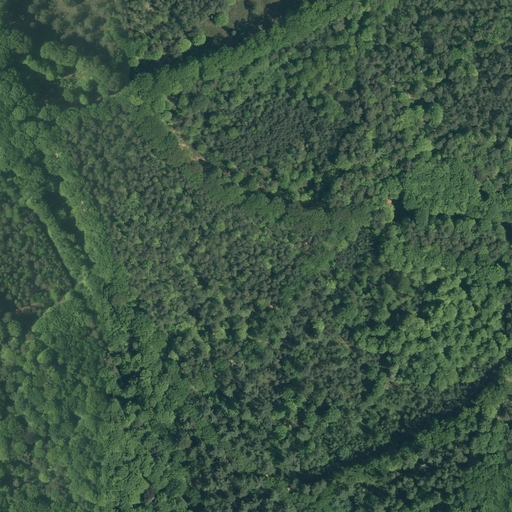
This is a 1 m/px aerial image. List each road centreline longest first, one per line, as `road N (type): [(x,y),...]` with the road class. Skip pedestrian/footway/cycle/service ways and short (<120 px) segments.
road 1 (track): [(364,217),(309,219),(217,190),(127,96),(62,61),(0,43)]
road 2 (track): [(511,206),(451,184),(399,196),(314,265),(259,349),(185,401)]
road 3 (track): [(29,121),(230,58),(341,0)]
road 4 (track): [(185,401),(50,145),(29,121)]
road 5 (track): [(511,371),(447,428),(310,499)]
road 6 (track): [(338,511),(261,473),(185,401)]
road 7 (track): [(474,511),(473,453),(508,375)]
road 8 (track): [(511,232),(419,216),(397,225),(390,208)]
